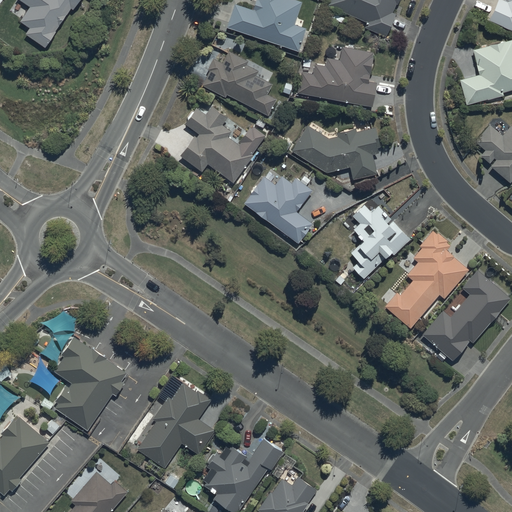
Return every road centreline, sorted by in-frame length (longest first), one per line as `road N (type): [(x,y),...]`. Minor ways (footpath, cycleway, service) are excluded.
road 1 (tertiary): [(405,476),(85,257)]
road 2 (residential): [(447,0),(418,88),(424,136),(438,172),(511,238)]
road 3 (tertiary): [(177,0),(105,178),(78,214)]
